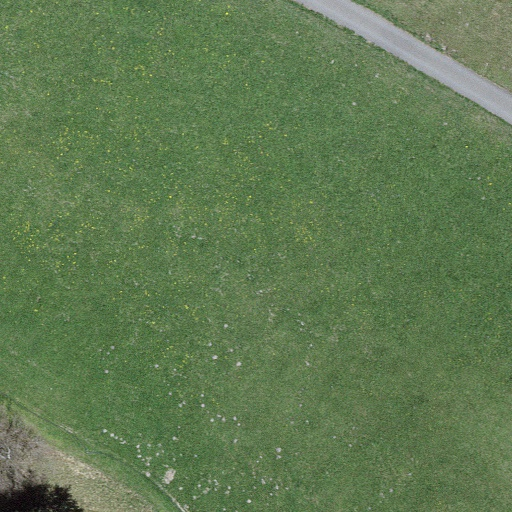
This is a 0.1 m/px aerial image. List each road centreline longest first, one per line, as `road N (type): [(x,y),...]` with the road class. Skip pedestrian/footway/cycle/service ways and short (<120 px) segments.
road 1 (track): [(317,0),(511,117)]
road 2 (track): [(165,511),(128,474),(0,409)]
